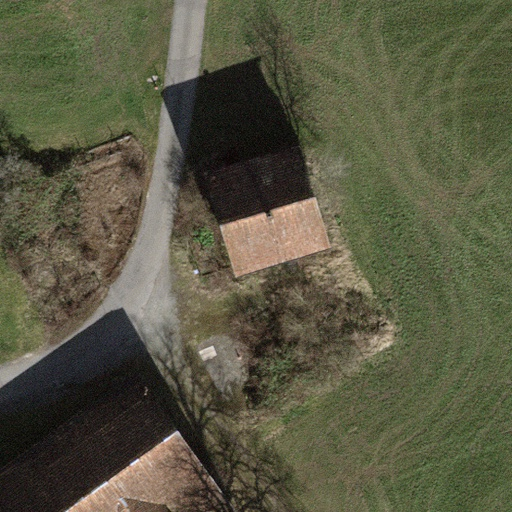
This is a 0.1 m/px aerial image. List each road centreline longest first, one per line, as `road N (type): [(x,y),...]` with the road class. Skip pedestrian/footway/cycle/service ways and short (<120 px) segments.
road 1 (unclassified): [(190,0),(171,144),(137,275),(90,335),(0,379)]
road 2 (track): [(125,296),(266,511)]
